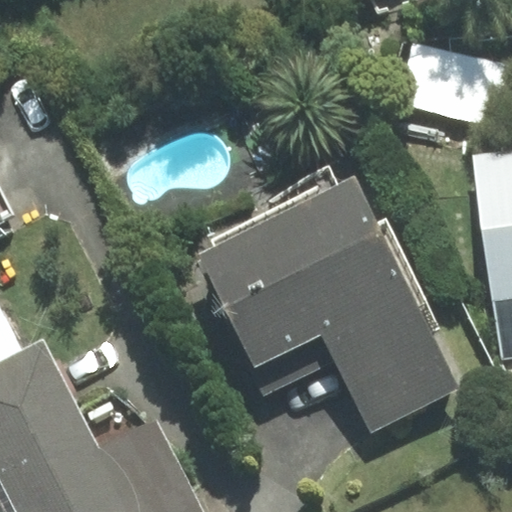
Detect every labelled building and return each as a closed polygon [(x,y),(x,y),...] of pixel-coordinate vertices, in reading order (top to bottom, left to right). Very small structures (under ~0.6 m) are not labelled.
[(394,148),(453,152),(455,129),(503,132),(508,54),(400,47),(394,148)] [(511,156),(470,163),(470,169),(493,313),(511,310),(511,156)] [(193,247),(252,383),(321,353),(358,438),(458,394),(433,337),(447,331),(400,222),(386,228),(383,222),(373,227),(355,187),(342,193),(338,184),(193,247)] [(0,235),(21,222),(0,192),(0,235)] [(0,309),(0,486),(13,511),(203,511),(160,426),(105,454),(52,350),(30,362),(2,308),(0,309)]
